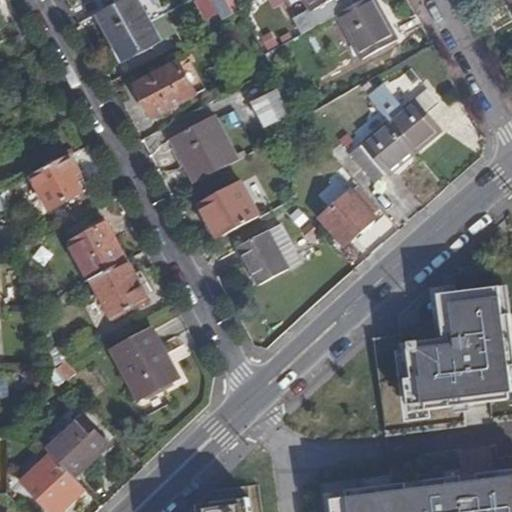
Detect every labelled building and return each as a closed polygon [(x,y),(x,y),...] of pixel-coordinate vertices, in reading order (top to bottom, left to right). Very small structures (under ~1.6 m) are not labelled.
[(166,37),(145,0),(122,0),(103,10),(127,57),(166,37)] [(232,13),(247,6),(243,0),(237,0),(228,5),(232,13)] [(309,0),(323,26),(346,13),(358,6),(354,0),(309,0)] [(405,38),(383,0),(368,0),(358,6),(346,13),(371,56),(405,38)] [(194,54),(185,59),(201,91),(210,86),(194,54)] [(185,59),(142,81),(159,113),(201,91),(185,59)] [(393,82),(378,95),(398,118),(396,119),(422,150),(450,127),(436,109),(447,99),(436,87),(424,96),(413,105),(393,82)] [(281,88),(257,101),(270,126),(295,112),(281,88)] [(217,112),(171,135),(195,177),(240,153),(217,112)] [(396,179),(425,154),(422,150),(396,119),(367,143),(368,144),(356,154),(381,185),(392,175),(396,179)] [(87,190),(70,157),(38,176),(56,208),(87,190)] [(204,199),(224,234),(266,211),(246,177),(204,199)] [(315,195),(326,212),(351,196),(340,179),(315,195)] [(358,190),(324,221),(350,251),(385,219),(358,190)] [(282,222),(273,227),(286,252),(295,247),(282,222)] [(74,244),(94,281),(97,279),(130,260),(110,224),(74,244)] [(286,252),(273,227),(244,243),(263,280),(292,263),(286,252)] [(153,300),(130,260),(97,279),(119,319),(153,300)] [(475,267),(384,350),(394,430),(422,427),(420,411),(511,399),(511,269),(483,272),(482,266),(475,267)] [(157,330),(118,352),(146,400),(185,378),(157,330)] [(80,375),(73,362),(61,370),(72,381),(80,375)] [(92,418),(57,451),(59,453),(82,478),(116,445),(92,418)] [(77,502),(92,488),(82,478),(59,453),(30,480),(58,511),(72,511),(79,506),(77,502)] [(401,474),(329,482),(332,511),(511,511),(511,470),(403,484),(401,474)] [(260,511),(258,485),(242,487),(214,511),(260,511)]
